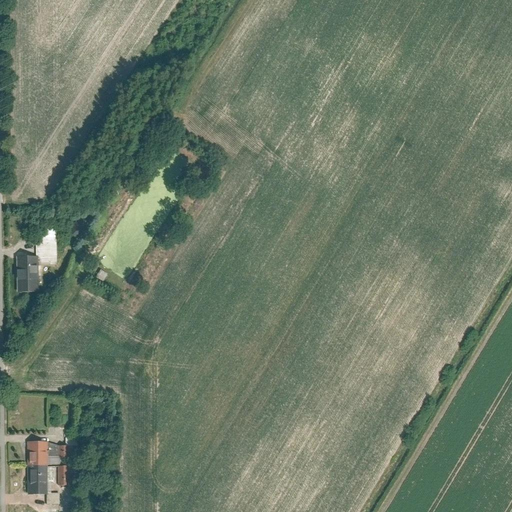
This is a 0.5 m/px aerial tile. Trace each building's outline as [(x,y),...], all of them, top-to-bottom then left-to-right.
[(80,217),(66,231),(76,241),(90,226),(80,217)] [(37,258),(37,266),(56,266),(56,230),(45,230),(45,238),(37,238),(37,258)] [(15,258),(15,293),(37,293),(37,266),(37,258),(15,258)] [(100,270),(95,277),(102,282),(107,274),(100,270)] [(47,440),(26,440),(26,492),(46,493),(47,440)] [(49,465),(67,464),(67,444),(48,445),(49,465)] [(73,467),(60,467),(60,484),(74,484),(73,467)]
